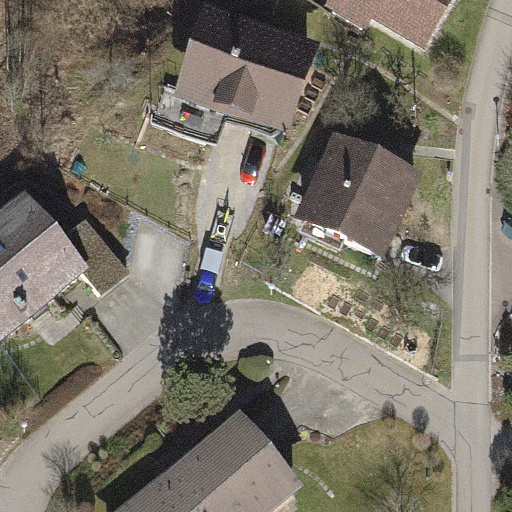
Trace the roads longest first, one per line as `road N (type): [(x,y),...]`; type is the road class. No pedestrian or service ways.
road 1 (residential): [(13,511),(44,459),(171,355),(229,328),(259,327),(318,345),(473,431)]
road 2 (residential): [(473,431),(476,171),(490,69),(511,0)]
